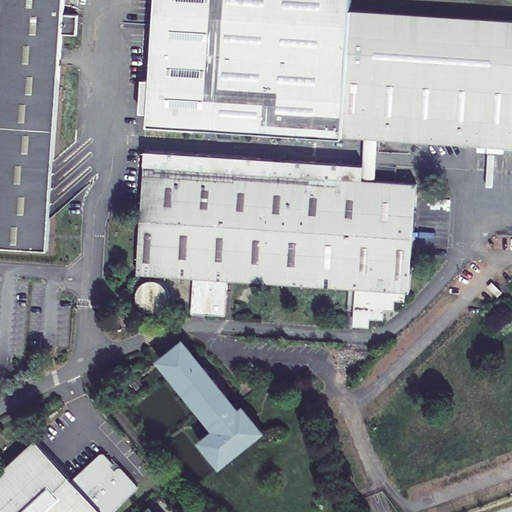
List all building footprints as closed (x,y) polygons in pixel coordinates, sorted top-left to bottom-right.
[(60,0),(0,0),(0,246),(44,249),(58,32),(72,33),(73,14),(60,13),(60,0)] [(155,0),(148,124),(342,137),(350,9),(350,0),(155,0)] [(381,139),(511,147),(511,19),(350,9),(342,137),(367,138),(381,139)] [(146,149),(145,165),(378,180),(379,159),(381,139),(367,138),(365,157),(365,164),(146,149)] [(417,183),(416,183),(378,180),(145,165),(137,273),(194,277),(192,312),(225,314),(227,279),(348,287),(355,288),(353,309),(352,324),(369,325),(370,317),(383,318),(384,308),(394,309),(395,299),(405,300),(405,291),(409,291),(417,183)] [(142,283),(140,285),(138,288),(137,293),(138,299),(141,305),(145,308),(152,309),(158,308),(163,305),(165,302),(167,298),(167,292),(167,289),(165,285),(160,281),(154,279),(148,279),(142,283)] [(355,288),(348,287),(346,308),(353,309),(355,288)] [(120,315),(124,326),(131,323),(127,312),(120,315)] [(178,347),(168,355),(163,359),(165,362),(164,364),(168,370),(170,369),(175,375),(177,373),(181,378),(180,380),(182,383),(181,384),(186,391),(188,390),(192,395),(190,396),(195,402),(197,401),(201,407),(200,408),(204,414),(206,413),(209,416),(211,414),(218,422),(220,421),(223,424),(218,428),(219,429),(214,434),(212,433),(207,437),(208,439),(205,441),(207,444),(205,446),(217,460),(219,460),(221,462),(224,460),(225,461),(231,456),(230,455),(236,450),(237,451),(243,447),(242,445),(247,441),(249,442),(252,440),(250,438),(256,434),(257,435),(263,430),(244,407),(238,411),(240,413),(235,416),(230,409),(232,408),(227,401),(230,399),(227,396),(228,395),(224,390),(223,391),(218,384),(219,383),(214,377),(213,378),(208,373),(209,372),(205,366),(203,367),(201,364),(191,371),(187,365),(196,358),(191,352),(192,351),(188,345),(186,346),(184,342),(178,347)] [(166,352),(168,355),(178,347),(176,345),(166,352)] [(135,376),(123,385),(132,396),(144,387),(135,376)] [(0,511),(113,511),(137,491),(139,487),(139,484),(125,469),(120,469),(107,455),(105,454),(102,454),(74,479),(37,439),(0,473),(0,511)]
